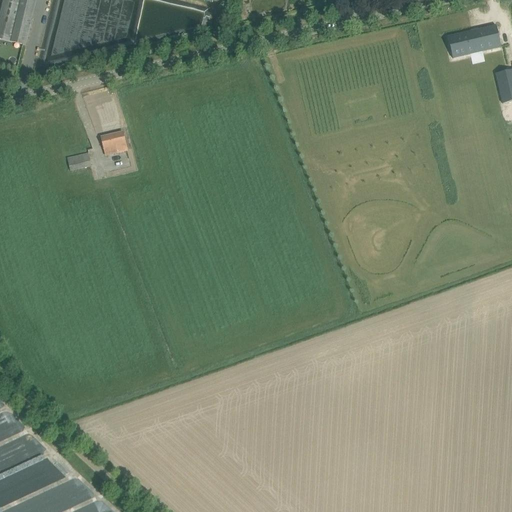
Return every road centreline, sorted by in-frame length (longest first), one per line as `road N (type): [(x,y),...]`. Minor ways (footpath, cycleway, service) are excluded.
road 1 (unclassified): [(0,95),(417,0)]
road 2 (unclassified): [(148,511),(0,369)]
